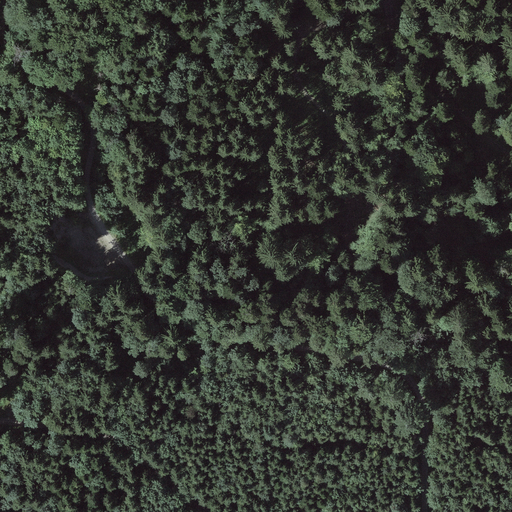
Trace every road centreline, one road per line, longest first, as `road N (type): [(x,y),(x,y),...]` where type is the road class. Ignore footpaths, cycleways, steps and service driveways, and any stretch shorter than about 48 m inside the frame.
road 1 (track): [(423,511),(423,403),(411,376),(378,361),(198,329),(159,303),(91,211),(90,109),(8,49),(3,0)]
road 2 (track): [(0,421),(116,437),(205,511)]
road 3 (track): [(236,21),(295,33),(366,0)]
